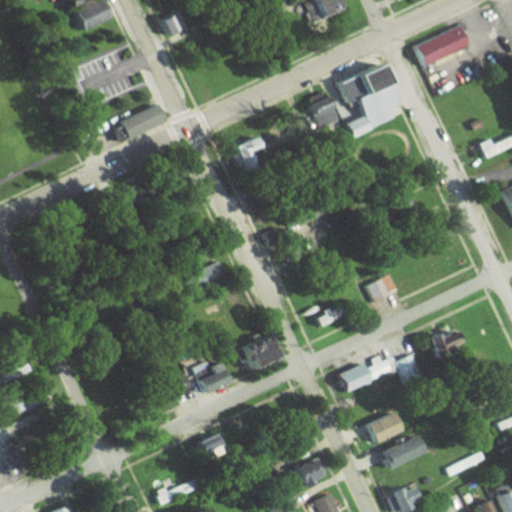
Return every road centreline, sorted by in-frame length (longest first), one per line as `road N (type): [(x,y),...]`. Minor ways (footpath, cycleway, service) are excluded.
road 1 (residential): [(124,0),(367,511)]
road 2 (residential): [(0,506),(511,264)]
road 3 (residential): [(0,223),(464,0)]
road 4 (residential): [(511,311),(364,0)]
road 5 (residential): [(132,511),(0,236)]
